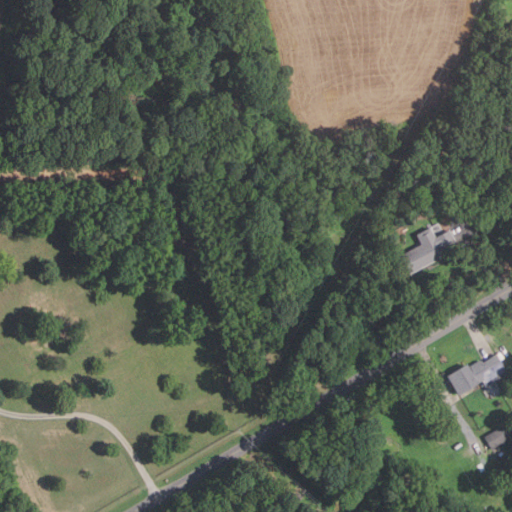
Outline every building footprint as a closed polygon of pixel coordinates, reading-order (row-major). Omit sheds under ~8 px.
[(452,172),(447,163),(448,162),(447,159),(456,154),(463,166),(452,172)] [(328,195),(313,186),(319,177),(323,180),(336,159),(347,166),(328,195)] [(406,275),(396,255),(416,244),(412,235),(426,228),(431,237),(446,230),(452,243),(434,252),(438,258),(406,275)] [(454,396),(442,376),(462,364),(465,368),(478,360),(479,362),(493,354),(504,373),(481,387),(478,381),(454,396)] [(511,437),(491,450),(483,437),(505,424),(511,437)]
